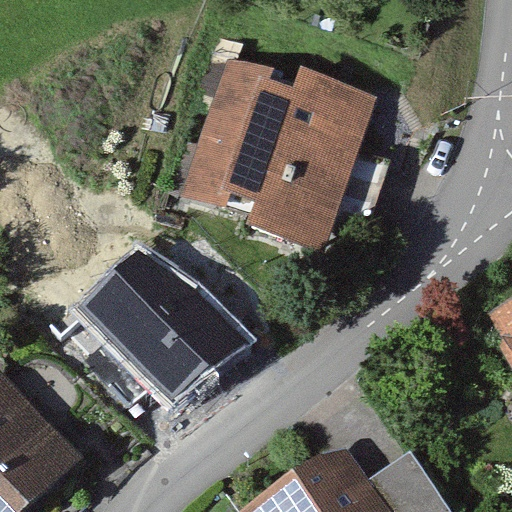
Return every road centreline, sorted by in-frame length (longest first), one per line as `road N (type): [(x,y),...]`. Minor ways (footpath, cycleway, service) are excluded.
road 1 (residential): [(142,511),(500,226)]
road 2 (residential): [(511,3),(497,143),(500,226)]
